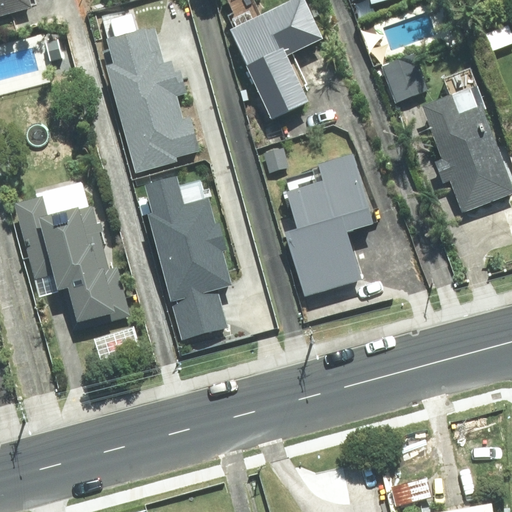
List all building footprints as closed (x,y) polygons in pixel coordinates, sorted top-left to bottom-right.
[(0,0),(0,17),(49,4),(47,0),(0,0)] [(295,0),(233,25),(274,127),(323,108),(302,56),(333,44),(315,0),(295,0)] [(421,98),(407,61),(388,68),(402,105),(421,98)] [(511,168),(477,67),(448,76),(456,100),(432,108),(469,214),(511,199),(511,168)] [(295,170),(288,146),(259,154),(266,179),(295,170)] [(247,241),(233,178),(192,187),(184,150),(150,158),(159,198),(147,201),(162,266),(196,258),(200,275),(225,270),(220,247),(247,241)] [(334,183),(295,196),(306,231),(291,235),(311,299),(370,280),(356,235),(384,226),(362,155),(329,165),(334,183)] [(34,244),(57,238),(71,294),(79,292),(87,326),(126,317),(94,184),(23,202),(34,244)] [(500,511),(499,503),(451,511),(500,511)]
